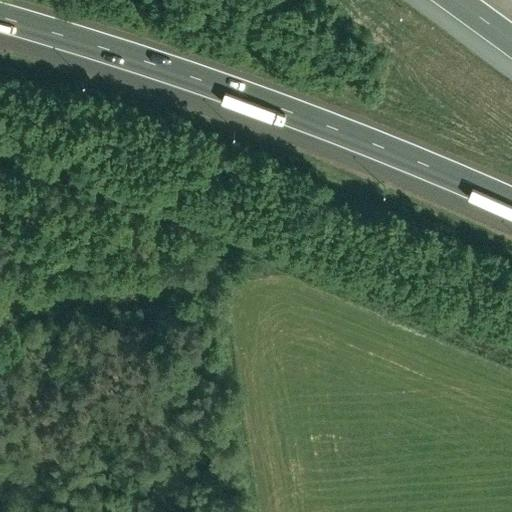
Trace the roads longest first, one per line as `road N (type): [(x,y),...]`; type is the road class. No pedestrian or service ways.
road 1 (motorway): [(0,18),(263,103),(511,204)]
road 2 (track): [(0,304),(203,273)]
